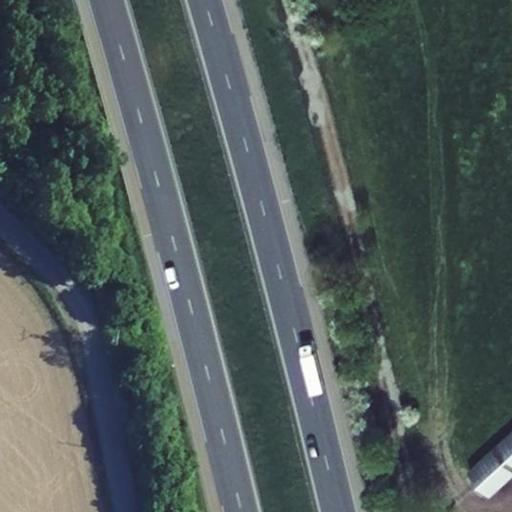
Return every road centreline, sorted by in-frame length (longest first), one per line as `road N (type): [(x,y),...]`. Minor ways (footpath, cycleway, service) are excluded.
road 1 (motorway): [(105,0),(240,511)]
road 2 (motorway): [(339,511),(205,0)]
road 3 (track): [(398,511),(331,189),(273,0)]
road 4 (unclassified): [(125,511),(84,330),(55,279),(0,222)]
